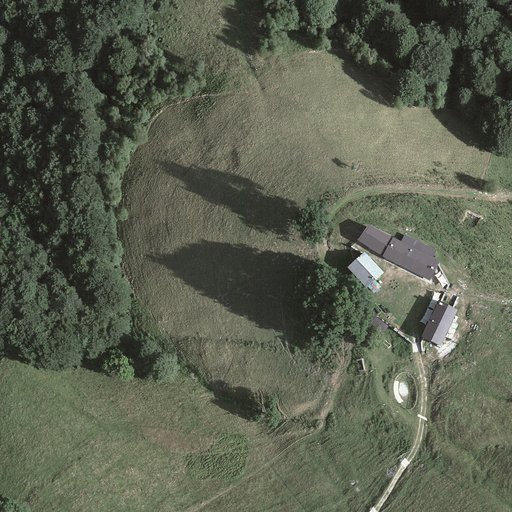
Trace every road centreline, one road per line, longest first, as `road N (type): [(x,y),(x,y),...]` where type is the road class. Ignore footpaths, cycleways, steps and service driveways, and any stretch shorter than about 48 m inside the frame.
road 1 (track): [(365,325),(322,260),(324,233),(346,204),(403,192),(511,199)]
road 2 (track): [(376,511),(410,458),(425,381),(395,367),(365,325)]
